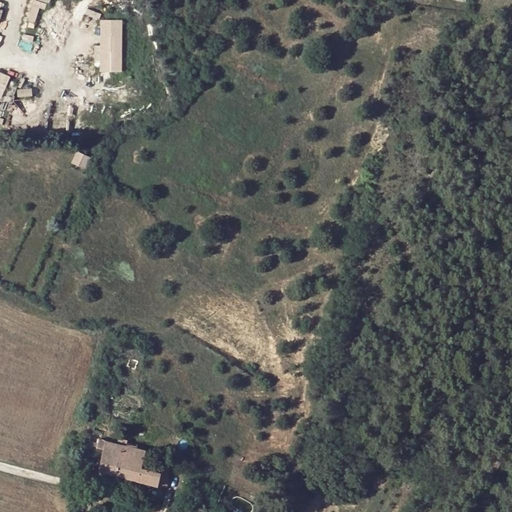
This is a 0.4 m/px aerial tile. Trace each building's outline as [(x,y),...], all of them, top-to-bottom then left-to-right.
[(124,21),(102,21),(102,72),(124,72),(124,21)] [(0,94),(5,96),(13,74),(0,69),(0,94)] [(89,157),(78,151),(73,161),(84,167),(89,157)] [(117,442),(98,438),(95,450),(103,452),(99,470),(131,478),(133,465),(142,467),(146,449),(127,445),(128,440),(119,437),(117,442)] [(158,484),(161,472),(142,467),(133,465),(131,478),(158,484)] [(170,474),(161,472),(158,484),(167,486),(170,474)]
